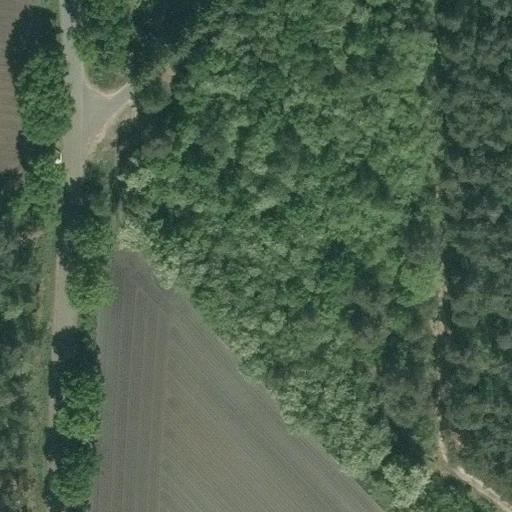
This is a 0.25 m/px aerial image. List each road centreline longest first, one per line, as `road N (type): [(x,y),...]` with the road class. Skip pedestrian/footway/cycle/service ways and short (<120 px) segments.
road 1 (track): [(394,0),(418,78),(452,442),(507,511)]
road 2 (unclassified): [(75,0),(83,195),(69,511)]
road 3 (track): [(82,143),(241,0)]
